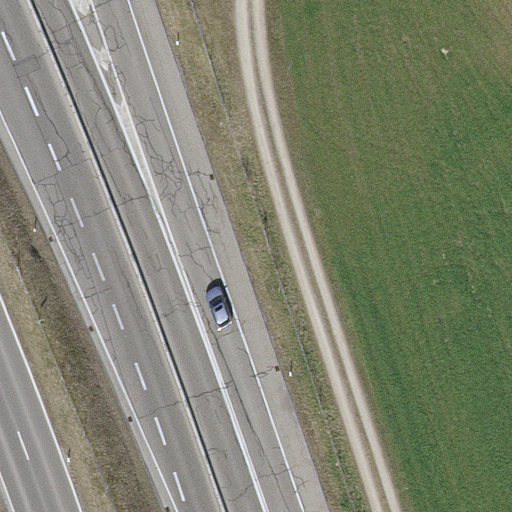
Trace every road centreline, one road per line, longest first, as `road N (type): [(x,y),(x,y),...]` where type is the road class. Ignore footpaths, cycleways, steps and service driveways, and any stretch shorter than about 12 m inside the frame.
road 1 (trunk): [(10,0),(146,337),(206,511)]
road 2 (trunk): [(248,511),(52,0)]
road 3 (trunk): [(264,511),(248,396),(113,0)]
road 4 (track): [(385,511),(271,150),(255,0)]
road 5 (primary): [(48,511),(0,378)]
